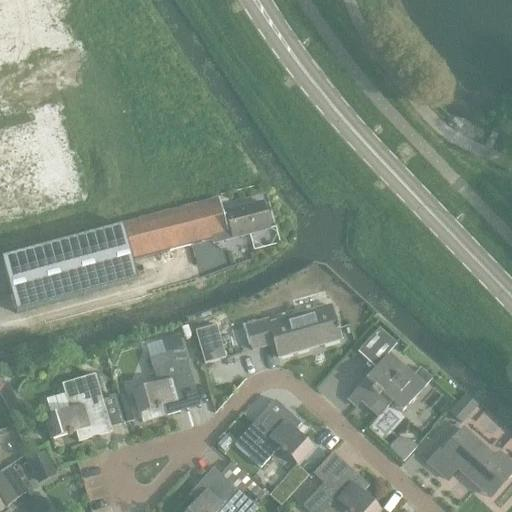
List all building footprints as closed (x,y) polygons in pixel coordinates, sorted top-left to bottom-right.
[(20,0),(31,33),(59,25),(50,0),(20,0)] [(163,24),(144,29),(156,78),(183,71),(177,48),(171,22),(163,24)] [(144,29),(116,36),(128,84),(156,78),(144,29)] [(190,87),(183,89),(186,101),(193,99),(190,87)] [(183,89),(175,91),(178,103),(186,101),(183,89)] [(175,91),(168,93),(171,105),(178,103),(175,91)] [(168,93),(160,95),(163,106),(171,105),(168,93)] [(160,95),(153,96),(156,108),(163,106),(160,95)] [(153,96),(145,98),(148,110),(156,108),(153,96)] [(145,98),(137,100),(140,112),(148,110),(145,98)] [(137,100),(130,102),(133,114),(140,112),(137,100)] [(189,100),(137,113),(144,140),(196,127),(189,100)] [(65,112),(40,118),(50,158),(75,152),(69,128),(65,112)] [(40,118),(16,124),(27,165),(50,158),(40,118)] [(16,124),(0,128),(0,160),(3,171),(27,165),(16,124)] [(82,125),(69,128),(75,152),(88,149),(82,125)] [(196,127),(144,140),(151,167),(203,154),(196,127)] [(219,199),(122,224),(122,226),(133,263),(229,237),(219,199)] [(269,230),(262,204),(225,213),(232,240),(269,230)] [(78,217),(66,220),(69,229),(81,226),(78,217)] [(66,220),(54,223),(57,233),(69,229),(66,220)] [(122,226),(0,258),(16,313),(138,279),(122,226)] [(30,229),(18,232),(21,242),(33,239),(30,229)] [(18,232),(6,235),(9,245),(21,242),(18,232)] [(279,359),(339,343),(330,308),(269,324),(268,321),(247,327),(254,352),(274,347),(279,359)] [(216,326),(195,332),(205,364),(226,358),(216,326)] [(425,387),(389,354),(396,346),(378,329),(357,353),(375,369),(347,400),(356,407),(361,401),(379,417),(390,405),(401,414),(425,387)] [(201,405),(184,348),(180,336),(162,342),(166,353),(150,358),(158,383),(134,390),(141,414),(165,406),(168,415),(201,405)] [(70,410),(46,417),(53,440),(77,434),(79,441),(113,431),(96,374),(62,384),(70,410)] [(126,394),(118,397),(126,423),(134,421),(126,394)] [(15,396),(4,402),(11,415),(22,410),(15,396)] [(476,407),(466,397),(451,414),(461,424),(476,407)] [(276,400),(235,445),(261,469),(279,449),(297,466),(299,463),(313,448),(295,431),(302,424),(276,400)] [(383,444),(392,434),(377,420),(368,430),(383,444)] [(491,499),(511,474),(511,466),(499,455),(496,459),(462,429),(441,454),(438,451),(427,464),(447,481),(457,470),(491,499)] [(397,441),(389,450),(404,464),(418,449),(409,440),(397,441)] [(45,452),(27,461),(35,480),(54,471),(45,452)] [(342,463),(302,507),(307,511),(378,511),(380,510),(362,494),(368,487),(342,463)] [(297,466),(287,477),(297,486),(307,475),(297,466)] [(254,511),(258,508),(215,468),(191,494),(198,501),(187,511),(254,511)] [(11,470),(0,477),(0,495),(5,503),(18,494),(13,488),(20,483),(11,470)] [(253,484),(247,490),(261,504),(268,497),(253,484)]
